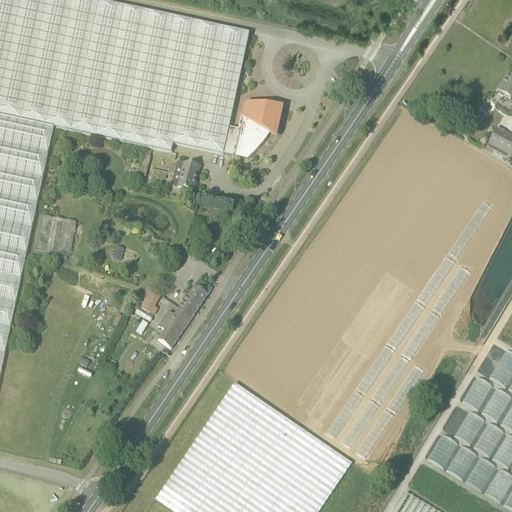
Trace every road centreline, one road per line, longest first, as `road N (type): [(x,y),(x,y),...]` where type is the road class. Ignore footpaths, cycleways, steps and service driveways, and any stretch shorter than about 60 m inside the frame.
road 1 (primary): [(87,511),(390,66)]
road 2 (unclassified): [(390,66),(370,53),(119,0)]
